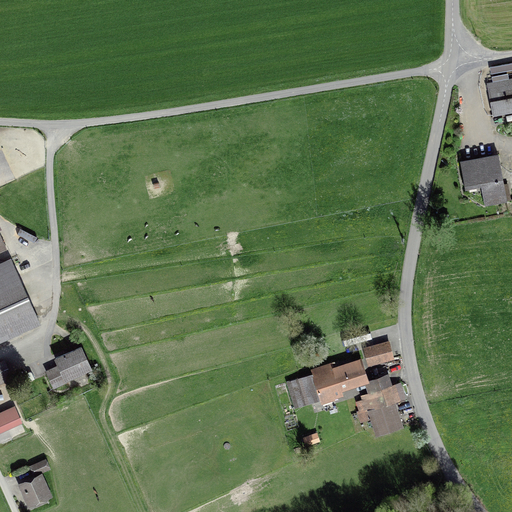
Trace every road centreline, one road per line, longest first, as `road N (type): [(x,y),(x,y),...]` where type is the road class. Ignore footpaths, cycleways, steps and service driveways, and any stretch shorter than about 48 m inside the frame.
road 1 (unclassified): [(446,65),(404,333),(442,462),(479,511)]
road 2 (unclassified): [(0,122),(154,117),(446,65)]
road 3 (track): [(55,124),(53,316),(46,334),(0,356)]
